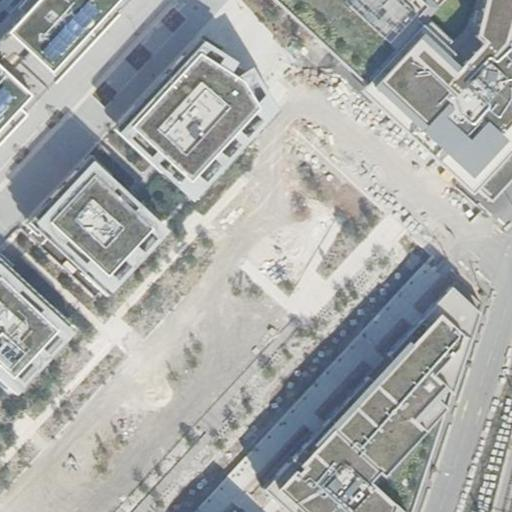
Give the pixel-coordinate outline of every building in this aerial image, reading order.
[(59,78),(130,0),(35,0),(25,12),(8,30),(59,78)] [(281,0),(324,40),(372,86),(429,24),(437,7),(429,0),(281,0)] [(511,0),(470,0),(466,21),(474,33),(457,49),(429,24),(369,90),(476,191),(480,187),(486,192),(494,200),(507,186),(511,180),(511,0)] [(0,63),(39,99),(59,78),(8,30),(0,38),(0,63)] [(163,169),(200,201),(284,109),(256,62),(206,37),(119,128),(163,169)] [(0,140),(39,99),(0,63),(0,140)] [(32,223),(113,297),(174,230),(138,195),(96,155),(32,223)] [(0,377),(21,397),(83,330),(2,256),(0,258),(0,377)] [(326,417),(315,429),(410,511),(411,511),(480,304),(452,279),(445,287),(424,310),(413,321),(385,353),(375,363),(326,417)] [(410,511),(315,429),(261,488),(286,511),(410,511)]
